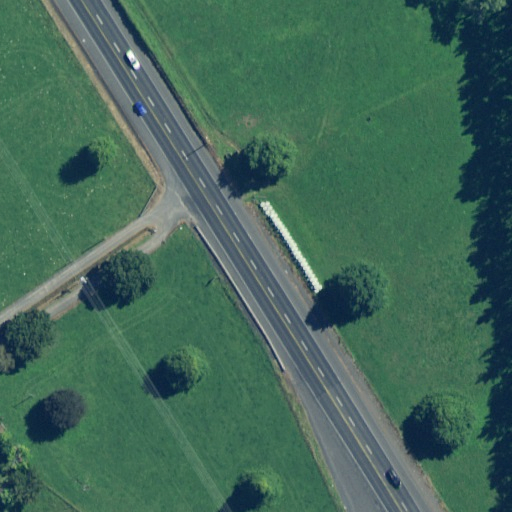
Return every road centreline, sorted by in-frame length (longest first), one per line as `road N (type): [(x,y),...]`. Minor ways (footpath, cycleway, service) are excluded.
road 1 (trunk): [(83,0),(400,511)]
road 2 (track): [(0,320),(199,188)]
